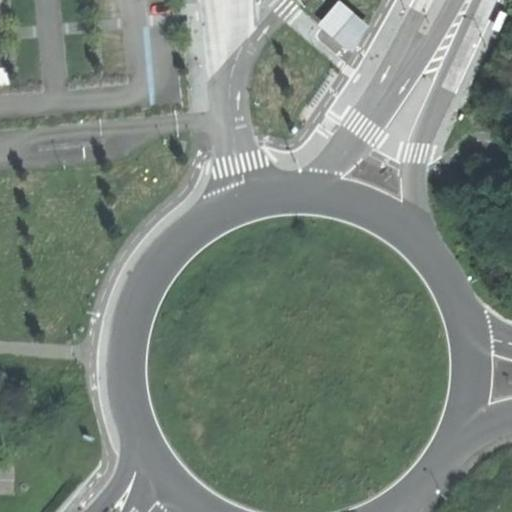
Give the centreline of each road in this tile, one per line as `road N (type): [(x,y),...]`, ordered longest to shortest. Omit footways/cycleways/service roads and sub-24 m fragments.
road 1 (tertiary): [(309,191),(247,195),(194,229),(160,265),(138,310),(129,359),(136,412)]
road 2 (tertiary): [(429,246),(416,221),(412,170),(483,0)]
road 3 (tertiary): [(454,0),(359,146),(309,191)]
road 4 (tertiary): [(429,246),(356,200),(309,191)]
road 5 (tertiary): [(136,412),(159,460),(215,511)]
road 6 (tertiary): [(456,440),(474,360),(468,315)]
